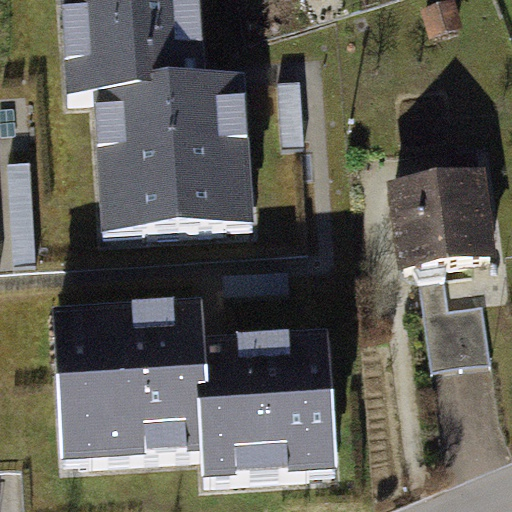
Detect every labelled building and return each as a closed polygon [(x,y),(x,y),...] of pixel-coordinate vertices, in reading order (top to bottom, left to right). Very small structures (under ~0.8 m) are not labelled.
[(104,0),(105,9),(66,11),(72,110),(99,108),(105,215),(147,213),(149,243),(228,239),(225,196),(252,194),(246,92),(207,95),(201,0),(104,0)] [(449,11),(426,15),(431,40),(454,36),(449,11)] [(0,269),(44,268),(40,166),(0,167),(0,269)] [(481,181),(397,192),(409,278),(417,277),(423,288),(434,378),(494,370),(486,311),(452,315),(447,285),(452,272),(493,267),(481,181)] [(204,316),(101,322),(103,350),(59,353),(64,430),(95,429),(98,472),(207,466),(208,491),(306,486),(304,445),(335,443),(330,347),(206,354),(204,316)]
